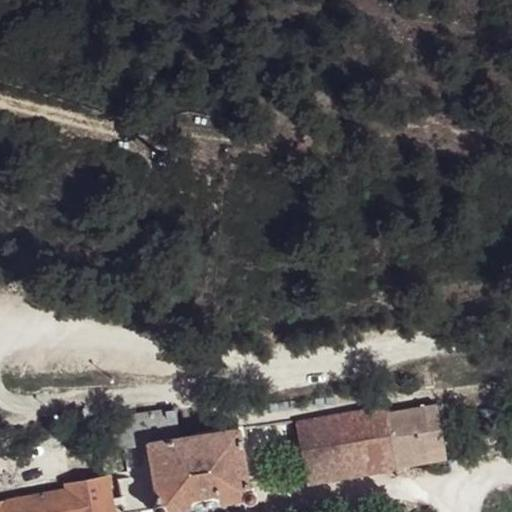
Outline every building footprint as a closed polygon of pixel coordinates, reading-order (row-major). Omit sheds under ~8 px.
[(303,460),(307,482),(397,467),(448,458),(438,403),(387,412),(386,407),(296,422),(299,438),(303,460)] [(179,436),(174,407),(110,417),(115,448),(124,447),(128,477),(117,479),(120,496),(122,506),(123,511),(125,511),(250,492),(246,472),(240,431),(239,426),(179,436)] [(240,431),(246,472),(266,467),(267,466),(269,461),(274,457),(281,459),(285,463),(303,460),(299,438),(286,441),(282,424),(240,431)] [(0,501),(0,511),(113,511),(113,507),(111,497),(107,476),(68,483),(69,489),(0,501)] [(111,497),(113,507),(122,506),(120,496),(111,497)]
